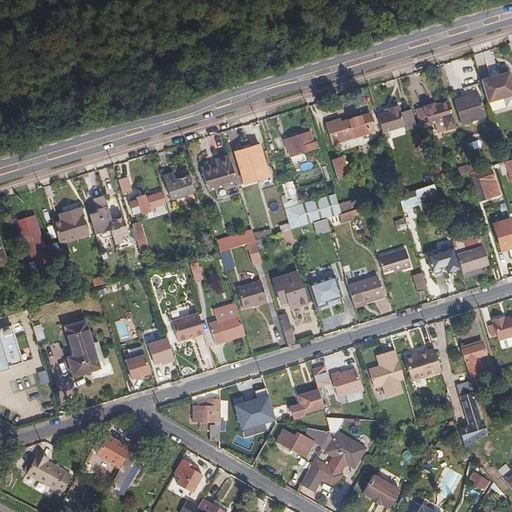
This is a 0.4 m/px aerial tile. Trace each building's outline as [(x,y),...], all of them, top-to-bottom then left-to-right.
[(447,79),(455,79),(455,64),(447,64),(447,79)] [(490,75),(481,78),(488,101),(503,96),(506,106),(511,104),(511,80),(509,70),(499,73),(490,75)] [(454,99),(462,122),(486,115),(478,90),(454,99)] [(449,102),(438,105),(435,106),(434,103),(424,106),(430,123),(444,119),(447,128),(457,126),(449,102)] [(418,125),(412,108),(400,112),(398,104),(388,107),(389,111),(377,114),(383,131),(404,125),(405,129),(418,125)] [(332,142),(376,129),(373,118),(371,119),(368,111),(340,120),(339,117),(325,122),(332,142)] [(299,153),(316,148),(311,131),(285,138),(289,150),(297,147),(299,153)] [(269,175),(259,143),(236,151),(245,182),(269,175)] [(349,174),(342,154),(333,157),(339,177),(349,174)] [(217,166),(202,171),(208,190),(237,181),(229,157),(216,161),(217,166)] [(511,159),(505,161),(503,162),(509,182),(511,180),(511,159)] [(494,169),(476,175),(483,199),(493,196),(488,180),(497,178),(494,169)] [(162,175),(170,198),(193,190),(188,174),(174,179),(171,172),(162,175)] [(128,176),(119,179),(123,193),(132,191),(128,176)] [(284,183),(288,197),(297,194),(293,180),(284,183)] [(439,197),(435,183),(402,193),(399,194),(403,209),(439,197)] [(149,207),(164,203),(161,192),(146,196),(145,194),(136,197),(137,199),(129,201),(132,212),(140,210),(141,213),(150,210),(149,207)] [(335,192),(285,207),(291,227),(339,212),(341,212),(335,192)] [(109,213),(103,195),(94,197),(98,209),(89,212),(95,233),(110,228),(115,243),(123,240),(121,236),(129,234),(123,216),(111,220),(110,220),(107,213),(109,213)] [(350,209),(351,215),(366,211),(364,205),(350,209)] [(89,234),(80,206),(59,213),(61,219),(53,221),(59,243),(89,234)] [(341,212),(339,212),(342,221),(352,218),(351,215),(350,209),(341,212)] [(490,222),(497,251),(511,247),(511,213),(510,214),(510,217),(490,222)] [(46,253),(34,215),(17,220),(28,258),(46,253)] [(315,234),(329,230),(326,218),(312,222),(315,234)] [(396,231),(407,229),(405,218),(394,220),(396,231)] [(140,220),(133,222),(136,234),(143,232),(140,220)] [(295,240),(291,227),(282,230),(286,242),(295,240)] [(454,243),(455,246),(461,269),(462,271),(480,266),(489,263),(480,234),(466,238),(454,243)] [(262,260),(255,239),(247,241),(253,263),(262,260)] [(399,260),(401,263),(410,261),(404,243),(378,251),(382,265),(392,262),(399,260)] [(447,260),(431,265),(434,271),(437,273),(441,272),(443,269),(442,267),(443,266),(450,264),(452,271),(461,269),(455,246),(439,251),(440,254),(445,253),(447,260)] [(435,257),(429,258),(431,265),(447,260),(445,253),(440,254),(439,251),(434,252),(435,257)] [(191,265),(195,279),(203,277),(198,262),(191,265)] [(450,264),(443,266),(446,274),(452,271),(450,264)] [(482,271),(480,266),(462,271),(464,277),(482,271)] [(274,278),(280,297),(287,294),(289,298),(291,306),(308,301),(297,270),(274,278)] [(428,288),(423,272),(413,275),(418,292),(428,288)] [(334,274),(309,283),(318,306),(327,303),(327,301),(341,295),(334,274)] [(379,274),(348,284),(355,304),(385,294),(379,274)] [(237,289),(240,297),(254,292),(257,301),(243,305),(244,309),(268,301),(262,282),(252,285),(243,287),(237,289)] [(108,286),(96,288),(99,300),(111,298),(108,286)] [(254,292),(240,297),(243,305),(257,301),(254,292)] [(226,310),(228,318),(239,315),(237,307),(226,310)] [(205,332),(202,321),(199,312),(173,319),(179,340),(190,337),(189,335),(195,333),(196,335),(205,332)] [(286,312),(279,315),(288,344),(295,341),(286,312)] [(245,335),(239,315),(228,318),(210,324),(217,344),(245,335)] [(511,336),(511,316),(505,318),(504,316),(493,319),(500,340),(511,336)] [(104,366),(108,376),(121,372),(118,362),(114,363),(106,339),(98,342),(92,320),(66,327),(75,356),(69,358),(74,375),(104,366)] [(0,328),(0,368),(23,361),(12,325),(0,328)] [(143,333),(146,343),(157,340),(154,330),(143,333)] [(511,336),(500,340),(502,347),(505,348),(511,345),(511,336)] [(167,338),(146,342),(151,366),(172,362),(167,338)] [(461,350),(470,378),(483,375),(478,359),(486,356),(483,344),(461,350)] [(384,365),(380,366),(369,369),(375,386),(383,384),(387,395),(402,391),(398,379),(404,377),(395,348),(380,353),(384,365)] [(441,371),(434,348),(405,357),(412,380),(441,371)] [(122,359),(128,380),(149,374),(142,353),(122,359)] [(324,365),(312,369),(317,386),(330,382),(324,365)] [(331,373),(338,395),(362,388),(356,368),(340,373),(340,371),(331,373)] [(487,389),(483,375),(470,378),(473,388),(474,392),(487,389)] [(325,410),(319,392),(300,398),(303,406),(292,409),(295,418),(325,410)] [(477,410),(472,393),(460,397),(469,427),(459,430),(465,448),(487,436),(479,409),(477,410)] [(221,442),(220,398),(209,398),(209,406),(194,405),(194,422),(200,422),(200,429),(208,429),(208,422),(216,422),(216,428),(213,428),(212,442),(221,442)] [(277,424),(271,401),(264,403),(271,425),(277,424)] [(256,406),(230,406),(230,424),(256,424),(256,406)] [(327,432),(315,430),(314,436),(326,438),(327,432)] [(280,442),(306,458),(316,442),(300,433),(297,437),(286,431),(280,442)] [(320,479),(334,487),(340,477),(338,475),(344,465),(353,470),(363,452),(331,433),(320,451),(333,458),(336,460),(331,468),(327,469),(314,462),(300,485),(313,492),(320,479)] [(118,467),(131,445),(123,441),(122,443),(107,435),(96,454),(118,467)] [(110,488),(123,495),(130,483),(125,480),(148,441),(139,435),(116,476),(110,488)] [(39,450),(38,453),(48,459),(50,456),(39,450)] [(72,473),(48,459),(38,453),(27,471),(56,489),(57,487),(62,490),(72,473)] [(336,460),(333,458),(327,469),(331,468),(336,460)] [(175,474),(181,477),(189,482),(195,472),(198,469),(183,460),(175,474)] [(189,482),(181,477),(177,484),(193,492),(202,476),(195,472),(189,482)] [(467,481),(483,492),(489,484),(473,473),(467,481)] [(400,490),(376,476),(374,475),(364,493),(372,498),(372,499),(380,504),(381,503),(390,508),(400,490)] [(205,511),(210,504),(201,498),(196,506),(192,511),(205,511)] [(182,506),(179,511),(181,511),(187,511),(188,511),(190,511),(192,511),(196,506),(193,504),(187,501),(186,500),(184,503),(182,506)] [(213,500),(210,504),(224,511),(226,508),(213,500)]
